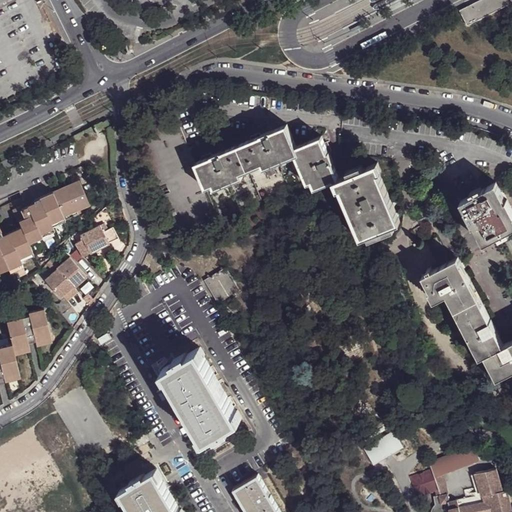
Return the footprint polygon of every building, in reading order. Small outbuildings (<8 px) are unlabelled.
[(511,0),(478,0),(460,9),(467,25),(511,2),(511,0)] [(178,237),(218,220),(206,189),(195,164),(176,120),(136,137),(178,237)] [(195,164),(206,189),(213,187),(242,175),(262,166),(293,153),(294,157),(299,155),(311,184),(314,191),(333,183),(335,182),(339,180),(332,164),(333,163),(329,154),(328,153),(321,138),(297,147),(286,126),(270,133),(270,132),(260,136),(260,137),(222,153),(221,153),(211,157),(211,158),(195,164)] [(293,153),(262,166),(264,170),(294,157),(293,153)] [(299,155),(294,157),(307,185),(311,184),(299,155)] [(339,180),(335,182),(339,191),(360,240),(367,238),(393,227),(401,224),(395,212),(395,211),(379,174),(375,165),(362,170),(348,176),(339,180)] [(348,176),(362,170),(361,167),(347,172),(348,176)] [(242,175),(213,187),(214,190),(243,178),(242,175)] [(0,232),(0,270),(7,268),(8,271),(21,266),(19,260),(32,256),(27,242),(53,231),(51,226),(77,214),(76,211),(88,205),(78,181),(33,200),(34,203),(28,206),(26,203),(14,209),(16,213),(14,214),(17,222),(18,221),(21,228),(1,236),(0,232)] [(496,183),(461,201),(466,210),(465,210),(473,226),(475,225),(484,243),(511,228),(511,211),(506,201),(496,183)] [(87,227),(86,225),(78,232),(79,235),(82,241),(76,244),(81,255),(82,256),(118,238),(113,228),(102,233),(99,225),(97,222),(91,225),(93,228),(89,230),(87,227)] [(393,227),(367,238),(369,241),(394,230),(393,227)] [(72,257),(58,268),(72,286),(74,288),(88,278),(72,257)] [(459,258),(424,276),(432,292),(430,293),(435,302),(448,295),(483,356),(503,345),(459,258)] [(51,259),(48,263),(52,268),(56,265),(51,259)] [(72,286),(58,268),(45,278),(59,296),(61,294),(72,286)] [(226,268),(205,280),(218,303),(229,297),(234,294),(239,290),(226,268)] [(72,286),(61,294),(66,300),(76,292),(72,286)] [(0,376),(17,372),(11,349),(27,345),(26,342),(48,335),(41,308),(25,312),(26,315),(3,322),(9,344),(0,346),(0,376)] [(326,311),(319,315),(325,324),(331,319),(326,311)] [(511,340),(503,345),(483,356),(497,379),(511,370),(511,340)] [(199,348),(205,357),(207,356),(202,346),(199,348)] [(174,362),(164,369),(169,377),(201,432),(206,440),(217,434),(230,426),(241,419),(237,412),(205,357),(199,348),(188,355),(174,362)] [(186,352),(173,360),(174,362),(188,355),(186,352)] [(230,426),(217,434),(218,436),(231,428),(230,426)] [(393,428),(364,445),(375,461),(403,445),(393,428)] [(148,440),(142,430),(133,436),(138,446),(148,440)] [(511,511),(511,509),(511,510),(508,488),(503,489),(499,466),(478,471),(481,493),(448,498),(447,493),(448,492),(444,471),(482,457),(476,440),(432,457),(435,464),(414,472),(422,492),(438,486),(440,494),(434,495),(435,503),(433,505),(431,509),(430,511),(499,511),(503,511),(502,511),(511,511)] [(132,483),(121,490),(134,511),(181,511),(156,469),(145,475),(132,483)] [(144,473),(130,481),(132,483),(145,475),(144,473)] [(259,474),(234,488),(247,511),(281,511),(272,496),(268,489),(259,474)]
